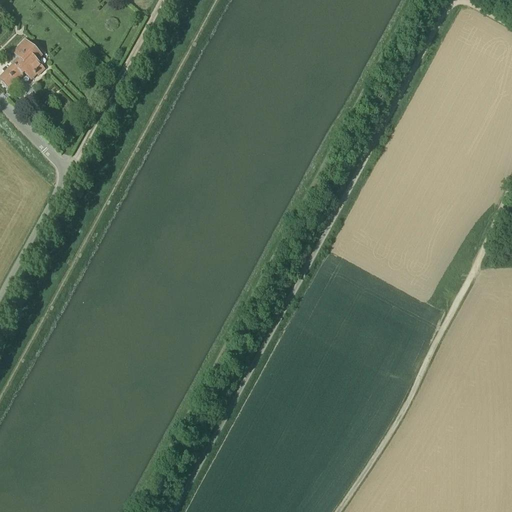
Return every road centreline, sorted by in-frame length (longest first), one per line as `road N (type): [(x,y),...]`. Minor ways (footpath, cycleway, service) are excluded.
road 1 (unclassified): [(511,25),(469,2),(450,3),(176,511)]
road 2 (unclassified): [(511,179),(398,418),(337,511)]
road 3 (unclassified): [(0,300),(63,175),(0,104)]
road 4 (track): [(63,175),(158,0)]
